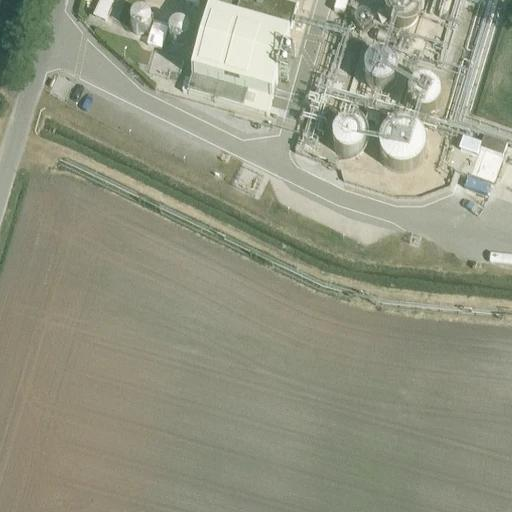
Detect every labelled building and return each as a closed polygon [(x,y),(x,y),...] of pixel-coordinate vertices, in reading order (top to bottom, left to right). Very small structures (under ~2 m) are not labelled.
[(416,23),(417,17),(417,13),(416,10),(412,4),(409,1),(405,0),(393,0),(390,1),(385,5),(381,11),(380,17),(382,25),(386,30),(389,33),(392,34),(399,36),(404,35),(407,34),(412,30),(416,23)] [(261,109),(288,16),(241,3),(236,21),(199,10),(177,84),(261,109)] [(396,87),(398,79),(397,75),(396,71),(392,66),(389,64),(385,62),(379,61),(374,62),(371,63),(366,67),(362,73),(361,77),(361,81),(363,88),(367,93),(373,97),(380,98),(387,96),(392,92),(396,87)] [(441,111),(442,105),(441,97),(437,92),(434,89),(430,87),(423,87),(420,87),(415,89),(410,93),(407,99),(406,102),(406,106),(407,113),(411,118),(414,121),(418,122),(424,123),(429,123),(432,121),(437,117),(441,111)] [(364,152),(364,148),(363,141),(361,138),(359,135),(356,132),(352,130),(345,129),(342,130),(337,131),(332,135),(330,139),(328,142),(327,148),(328,152),(329,155),(332,160),(335,163),(339,165),(346,166),(353,164),(359,161),(362,155),(364,152)] [(418,160),(419,154),(419,150),(417,146),(413,141),(408,137),(404,136),(399,136),(393,138),(387,142),(384,148),(383,151),(383,155),(384,162),(388,168),(392,170),(396,172),(403,173),(409,171),(415,166),(418,160)]
